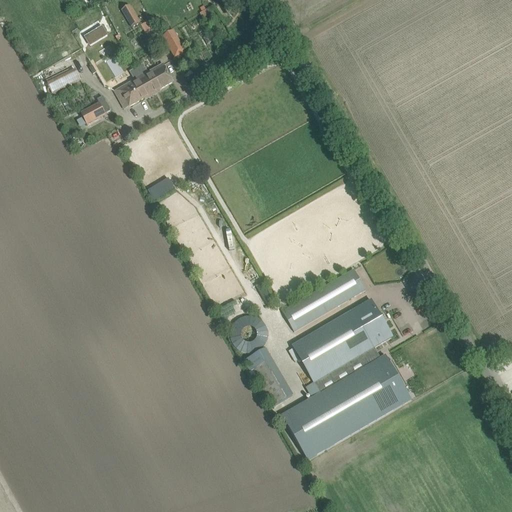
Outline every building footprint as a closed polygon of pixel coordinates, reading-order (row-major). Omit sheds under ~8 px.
[(130,6),(122,11),(129,23),(132,28),(140,23),(134,12),(130,6)] [(98,20),(80,30),(89,44),(90,47),(108,36),(106,33),(98,20)] [(174,32),(172,33),(163,38),(168,46),(179,40),(174,32)] [(102,60),(115,53),(110,45),(97,52),(102,60)] [(54,94),(80,80),(72,65),(46,78),(54,94)] [(152,95),(173,83),(163,65),(148,74),(150,77),(144,80),(152,95)] [(122,95),(129,108),(152,95),(144,80),(137,69),(137,70),(142,78),(116,92),(118,97),(122,95)] [(97,99),(99,104),(81,114),(87,126),(106,116),(112,113),(110,110),(109,110),(102,97),(97,99)] [(114,146),(125,141),(120,131),(109,136),(114,146)] [(294,333),(357,297),(365,292),(353,271),(282,313),(294,333)] [(375,349),(393,338),(371,301),(292,347),(314,384),(315,384),(375,349)] [(239,320),(241,326),(252,323),(250,317),(239,320)] [(282,417),(308,462),(411,402),(385,357),(381,359),(375,349),(315,384),(321,394),(282,417)] [(293,397),(266,350),(243,363),(249,373),(254,371),(275,407),(293,397)]
